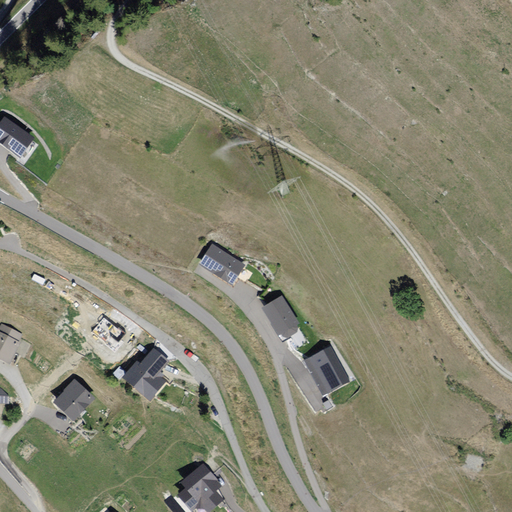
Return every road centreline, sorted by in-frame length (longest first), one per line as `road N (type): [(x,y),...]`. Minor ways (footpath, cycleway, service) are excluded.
road 1 (track): [(136,0),(113,22),(109,40),(119,59),(359,193),(511,377)]
road 2 (tertiary): [(314,511),(220,332),(155,283),(0,195)]
road 3 (residential): [(207,275),(242,301),(276,351),(297,440),(328,511)]
